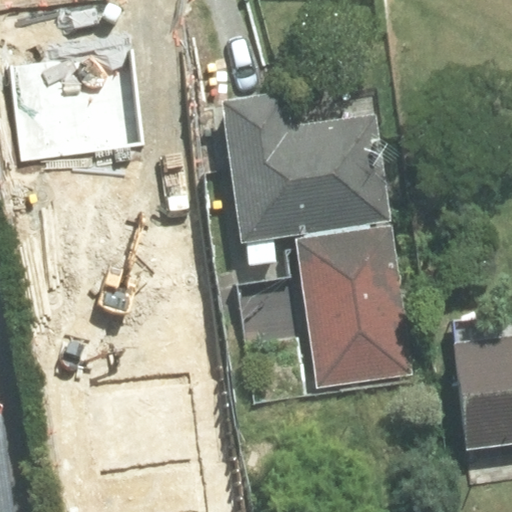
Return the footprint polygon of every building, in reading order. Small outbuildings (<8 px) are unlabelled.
[(318,386),(412,373),(377,113),(290,125),(286,91),(225,99),(244,243),(298,235),(318,386)] [(43,133),(44,145),(19,147),(25,209),(50,206),(58,293),(211,278),(201,174),(109,183),(104,127),(43,133)] [(511,334),(452,341),(464,448),(511,442),(511,334)] [(66,350),(69,392),(123,389),(120,347),(66,350)] [(0,511),(19,511),(6,413),(0,413),(0,511)]
